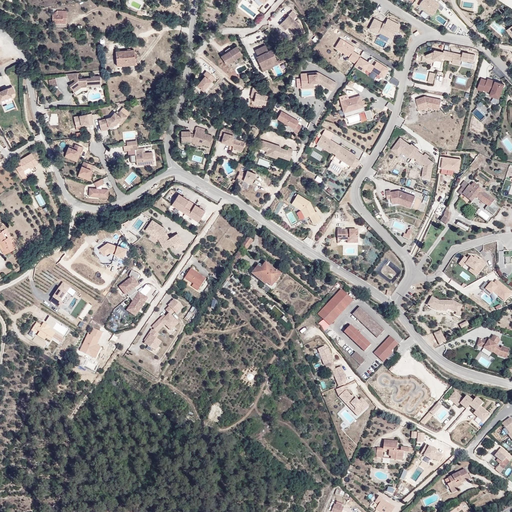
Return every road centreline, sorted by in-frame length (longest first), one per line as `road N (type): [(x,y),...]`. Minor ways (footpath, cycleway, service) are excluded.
road 1 (residential): [(390,305),(411,269),(359,206),(355,189),(393,120),(412,46),(436,34),(473,42),(511,78)]
road 2 (residential): [(390,305),(227,196)]
road 3 (unclassified): [(511,485),(384,409),(355,377)]
road 4 (unclassified): [(124,347),(227,196)]
road 5 (unclassified): [(78,204),(63,189),(24,57)]
road 6 (residential): [(511,385),(442,360),(390,305)]
road 7 (unclassified): [(185,67),(217,33),(255,28),(281,0)]
road 8 (unclassified): [(78,204),(66,242),(0,288)]
